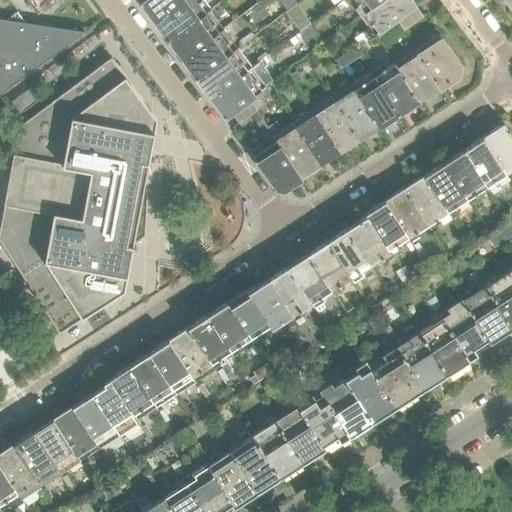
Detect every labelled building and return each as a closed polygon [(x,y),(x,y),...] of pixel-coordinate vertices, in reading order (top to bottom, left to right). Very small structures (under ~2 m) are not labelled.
[(156,20),(182,0),(144,0),(141,3),(142,4),(143,3),(156,20)] [(171,40),(211,9),(204,0),(182,0),(156,20),(168,37),(167,38),(169,41),(171,40)] [(362,13),(379,0),(352,0),(357,7),(351,12),(353,15),(343,22),(347,26),(363,14),(362,13)] [(397,19),(415,5),(411,0),(379,0),(362,13),(363,14),(377,33),(382,29),(397,19)] [(404,29),(422,15),(415,5),(397,19),(404,29)] [(185,59),(226,28),(211,9),(171,40),(171,41),(172,45),(176,50),(179,52),(185,59)] [(0,94),(80,36),(80,35),(84,33),(85,33),(85,31),(26,23),(17,12),(6,20),(0,18),(0,94)] [(307,27),(302,20),(295,24),(300,31),(307,27)] [(199,78),(240,48),(226,28),(185,59),(186,60),(186,64),(190,69),(193,71),(199,78)] [(360,44),(371,37),(366,30),(355,38),(360,44)] [(243,45),(255,36),(251,31),(240,40),(243,45)] [(384,31),(379,34),(382,40),(388,37),(384,31)] [(461,66),(439,35),(417,48),(440,86),(441,86),(442,87),(459,75),(461,66)] [(213,97),(253,65),(240,48),(199,78),(200,79),(201,83),(204,88),(207,89),(213,97)] [(440,86),(417,48),(394,63),(419,100),(428,94),(432,93),(437,90),(439,87),(440,86)] [(322,63),(315,53),(308,57),(315,67),(322,63)] [(10,175),(0,227),(0,240),(60,333),(125,291),(142,204),(158,119),(125,75),(111,57),(19,126),(10,175)] [(419,100),(394,63),(391,58),(372,70),(399,112),(406,108),(409,108),(415,104),(416,101),(419,100)] [(258,92),(268,85),(273,81),(258,61),(253,65),(213,97),(214,98),(215,102),(218,107),(221,108),(226,114),(225,115),(225,116),(232,112),(258,92)] [(399,112),(372,70),(351,83),(379,125),(386,121),(390,120),(395,117),(397,114),(399,112)] [(303,79),(297,71),(291,74),(297,83),(303,79)] [(379,125),(351,83),(332,96),(359,138),(367,134),(370,133),(375,130),(377,127),(379,125)] [(256,111),(267,104),(258,92),(232,112),(239,122),(255,110),(256,111)] [(359,138),(332,96),(312,109),(340,151),(347,146),(350,146),(355,143),(357,140),(359,138)] [(295,115),(287,104),(283,107),(290,118),(295,115)] [(340,151),(312,109),(292,122),(320,164),(327,159),(330,159),(335,155),(337,153),(340,151)] [(300,177),(266,127),(261,119),(256,122),(261,131),(258,132),(263,141),(251,150),(278,187),(284,189),(301,178),(300,177)] [(320,164),(292,122),(280,130),(275,122),(266,127),(300,177),(300,176),(307,172),(311,172),(316,168),(317,166),(320,164)] [(511,133),(504,123),(483,136),(508,174),(510,177),(511,175),(511,133)] [(508,174),(483,136),(463,149),(487,187),(490,191),(501,184),(498,180),(508,174)] [(487,187),(463,149),(444,162),(468,199),(471,203),(480,196),(478,193),(487,187)] [(468,199),(444,162),(424,175),(449,212),(451,215),(461,209),(458,205),(468,199)] [(449,212),(424,175),(404,187),(429,224),(431,228),(441,222),(439,218),(449,212)] [(429,224),(404,187),(385,200),(410,237),(412,241),(421,235),(419,231),(429,224)] [(410,237),(385,200),(365,213),(365,214),(394,256),(392,253),(401,247),(399,244),(410,237)] [(394,256),(365,214),(360,218),(361,220),(347,228),(361,249),(372,265),(382,259),(385,263),(394,256)] [(465,228),(458,217),(453,220),(461,231),(465,228)] [(372,265),(361,249),(347,228),(328,241),(352,278),(355,282),(364,276),(362,272),(372,265)] [(445,241),(438,230),(434,232),(441,244),(445,241)] [(352,278),(328,241),(309,253),(332,291),(335,295),(345,288),(342,284),(352,278)] [(426,254),(422,248),(418,242),(414,245),(422,257),(426,254)] [(332,291),(309,253),(289,266),(312,303),(315,307),(325,301),(322,297),(332,291)] [(486,274),(479,264),(474,267),(481,277),(486,274)] [(415,281),(405,265),(401,268),(412,283),(415,281)] [(303,310),(312,303),(289,266),(269,279),(293,316),(298,323),(302,322),(299,317),(305,314),(303,310)] [(412,283),(401,268),(395,271),(405,287),(412,283)] [(511,274),(508,269),(508,270),(497,278),(494,275),(484,281),(486,285),(511,324),(511,274)] [(293,316),(269,279),(255,287),(254,286),(249,289),(274,331),(276,333),(286,326),(283,322),(293,316)] [(463,289),(456,279),(452,281),(459,292),(463,289)] [(511,327),(511,324),(486,285),(474,292),(472,289),(461,296),(463,298),(491,342),(511,327)] [(274,331),(249,289),(248,288),(228,301),(252,339),(255,342),(263,336),(265,338),(274,331)] [(365,297),(364,298),(371,309),(373,308),(380,304),(373,292),(365,297)] [(442,306),(435,296),(431,299),(438,309),(442,306)] [(491,342),(463,298),(440,313),(470,359),(470,358),(478,353),(477,351),(491,342)] [(438,309),(431,299),(427,302),(434,312),(438,309)] [(252,339),(228,301),(208,314),(232,351),(235,355),(244,349),(242,345),(252,339)] [(355,306),(347,311),(352,320),(361,315),(355,306)] [(470,359),(440,313),(430,320),(433,323),(420,331),(447,374),(469,360),(469,359),(470,359)] [(232,351),(208,314),(188,327),(216,368),(225,361),(222,357),(232,351)] [(318,345),(302,321),(302,322),(298,323),(313,348),(318,345)] [(397,335),(390,325),(385,328),(392,338),(397,335)] [(216,368),(188,327),(169,339),(197,381),(216,369),(216,368)] [(447,374),(420,331),(408,339),(405,336),(395,343),(398,346),(397,346),(424,389),(447,374)] [(197,381),(169,339),(149,352),(177,394),(197,381)] [(269,356),(262,344),(257,347),(265,358),(269,356)] [(364,356),(357,346),(353,349),(360,359),(364,356)] [(424,389),(397,346),(383,355),(383,356),(370,364),(396,407),(424,389)] [(177,394),(149,352),(129,365),(156,407),(177,394)] [(249,368),(241,356),(237,359),(244,371),(249,368)] [(396,407),(370,364),(367,361),(356,367),(358,371),(346,379),(373,421),(396,407)] [(156,407),(129,365),(110,377),(110,378),(137,419),(156,407)] [(230,380),(222,369),(218,372),(225,383),(230,380)] [(324,384),(317,373),(312,376),(319,387),(324,384)] [(139,422),(137,419),(110,378),(104,382),(105,384),(92,393),(119,435),(139,422)] [(373,421),(346,379),(334,387),(332,383),(320,390),(349,435),(350,436),(351,435),(351,436),(373,421)] [(210,394),(203,383),(199,386),(205,397),(210,394)] [(349,435),(320,390),(298,404),(297,405),(326,448),(340,439),(341,440),(349,435)] [(119,435),(92,393),(73,405),(100,448),(119,435)] [(326,448),(297,405),(298,404),(296,401),(285,408),(288,412),(276,420),(303,463),(326,448)] [(100,448),(73,405),(53,418),(80,460),(100,448)] [(170,420),(163,409),(159,412),(166,422),(170,420)] [(201,417),(196,409),(190,413),(195,421),(201,417)] [(303,463),(276,420),(273,416),(262,423),(265,427),(254,435),(280,477),(303,463)] [(80,460),(53,418),(33,431),(61,473),(80,460)] [(153,435),(146,424),(142,427),(149,437),(153,435)] [(228,439),(222,428),(218,430),(224,441),(228,439)] [(61,473),(33,431),(14,443),(40,486),(50,501),(54,498),(50,491),(55,487),(50,480),(61,473)] [(280,477),(254,435),(241,443),(238,439),(228,446),(230,450),(258,492),(280,477)] [(40,486),(14,443),(0,452),(0,465),(21,498),(40,486)] [(205,454),(199,443),(195,446),(201,456),(205,454)] [(113,460),(107,450),(102,452),(109,463),(113,460)] [(258,492),(230,450),(218,458),(215,453),(205,460),(207,463),(234,507),(258,492)] [(185,471),(179,460),(175,463),(182,474),(185,471)] [(94,472),(88,462),(83,465),(90,475),(94,472)] [(182,474),(175,463),(171,465),(178,476),(182,474)] [(226,511),(234,507),(207,463),(192,472),(193,473),(185,478),(207,511),(226,511)] [(21,498),(0,465),(0,507),(0,508),(2,510),(21,498)] [(126,486),(118,472),(117,471),(112,475),(121,489),(126,486)] [(74,485),(67,475),(63,478),(70,488),(74,485)] [(207,511),(185,478),(175,485),(177,488),(165,496),(175,511),(207,511)] [(138,499),(130,486),(126,488),(134,502),(135,501),(138,499)] [(175,511),(165,496),(152,504),(145,495),(138,499),(135,501),(141,511),(175,511)] [(33,511),(35,511),(28,500),(24,503),(29,511),(33,511)]
